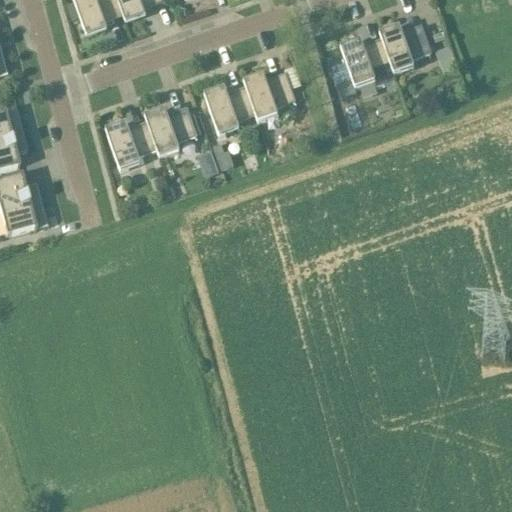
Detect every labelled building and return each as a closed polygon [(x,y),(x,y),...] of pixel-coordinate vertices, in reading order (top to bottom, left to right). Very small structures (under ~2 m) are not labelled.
[(72,0),(75,6),(74,6),(79,21),(84,34),(86,40),(107,33),(105,27),(123,20),(116,0),(72,0)] [(116,0),(123,20),(125,26),(146,19),(144,13),(163,6),(161,0),(116,0)] [(79,21),(74,6),(67,9),(72,23),(79,21)] [(400,31),(379,38),(381,44),(394,78),(414,71),(412,65),(432,58),(422,30),(402,37),(400,31)] [(342,58),(327,63),(337,91),(353,86),(355,92),(375,85),(377,91),(396,84),(394,78),(381,44),(363,50),(361,45),(340,52),(342,58)] [(442,73),(456,69),(449,50),(436,54),(442,73)] [(264,79),(243,86),(245,92),(255,120),(256,120),(258,126),(278,119),(276,113),(296,106),(291,93),(286,78),(266,84),(264,79)] [(225,93),(204,100),(206,106),(216,134),(217,134),(219,140),(239,133),(237,127),(255,120),(245,92),(227,98),(225,93)] [(165,114),(145,121),(147,127),(157,155),(159,161),(179,154),(177,148),(197,141),(197,139),(200,138),(193,119),(190,120),(187,112),(167,119),(165,114)] [(0,175),(19,171),(15,158),(26,155),(15,113),(4,116),(0,117),(0,175)] [(299,134),(309,130),(305,121),(295,124),(299,134)] [(126,128),(106,135),(108,140),(118,169),(120,175),(140,168),(138,161),(157,155),(147,127),(128,133),(126,128)] [(221,174),(234,169),(229,155),(224,156),(221,148),(214,150),(217,159),(221,174)] [(0,219),(5,240),(35,232),(46,229),(35,188),(24,191),(21,178),(0,183),(0,219)] [(163,205),(172,201),(169,192),(159,195),(163,205)]
